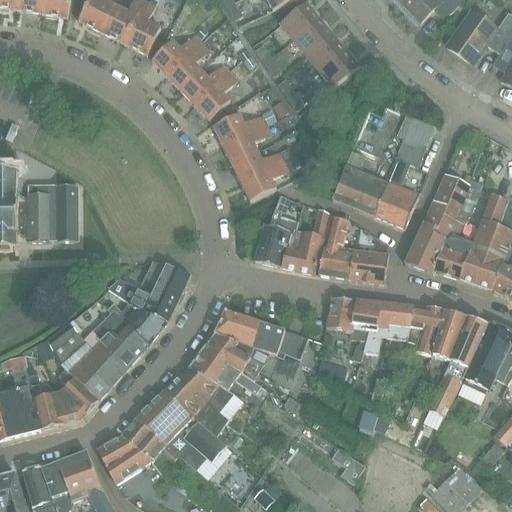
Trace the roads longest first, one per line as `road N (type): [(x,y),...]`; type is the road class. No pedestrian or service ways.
road 1 (residential): [(215,275),(213,227),(200,188),(145,113),(80,68),(0,50)]
road 2 (residential): [(0,462),(84,438),(107,422),(184,333),(215,275)]
road 3 (residential): [(390,298),(215,275)]
road 4 (residential): [(467,107),(389,47),(348,0)]
road 5 (residential): [(404,243),(467,107)]
road 6 (residential): [(404,243),(283,191)]
road 7 (residential): [(511,326),(460,307),(390,298)]
